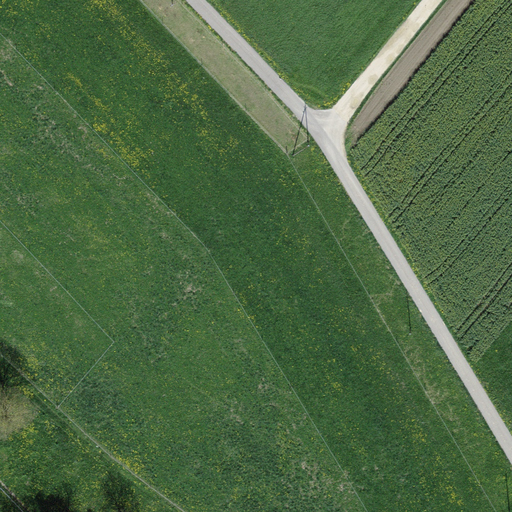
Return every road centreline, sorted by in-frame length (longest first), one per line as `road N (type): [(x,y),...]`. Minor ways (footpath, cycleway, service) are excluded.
road 1 (unclassified): [(511,450),(321,132),(196,0)]
road 2 (track): [(321,132),(430,0)]
